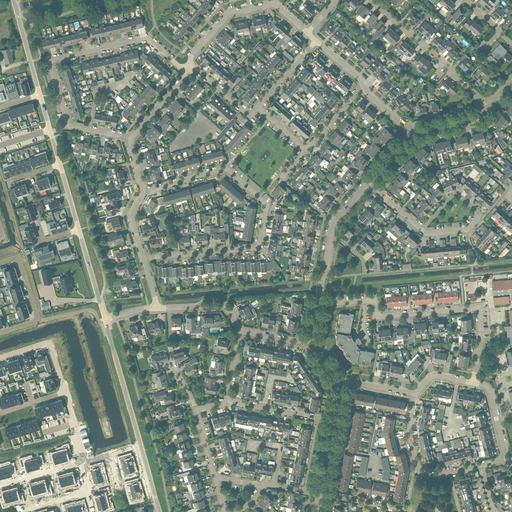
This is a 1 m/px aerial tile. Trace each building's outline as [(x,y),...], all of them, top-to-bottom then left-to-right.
[(210,0),(205,0),(202,4),(210,11),(212,8),(213,6),(211,4),(212,2),(210,0)] [(354,8),(357,5),(360,2),(358,0),(345,0),(343,3),(347,6),(349,4),(354,8)] [(450,0),(448,0),(444,6),(448,10),(445,13),(448,15),(449,14),(453,9),(451,7),(454,3),(450,0)] [(491,0),(487,0),(483,5),(488,9),(492,5),(494,7),(499,1),(498,0),(494,0),(493,2),(491,0)] [(311,5),(306,1),(303,5),(305,7),(301,10),(309,17),(314,12),(309,7),(311,5)] [(499,1),(494,7),(496,9),(492,13),(498,18),(503,12),(500,9),(502,7),(499,4),(500,2),(499,1)] [(210,11),(202,4),(196,10),(201,15),(203,13),(206,15),(207,13),(208,13),(210,11)] [(365,22),(366,21),(369,17),(367,15),(370,11),(366,7),(365,7),(363,5),(359,10),(357,12),(363,18),(362,20),(365,22)] [(421,20),(418,18),(419,18),(415,15),(417,13),(411,8),(406,13),(409,15),(407,17),(408,18),(408,19),(413,24),(416,26),(421,20)] [(449,14),(448,15),(446,17),(445,19),(449,22),(453,17),(458,22),(461,19),(460,19),(465,13),(459,8),(451,17),(449,14)] [(509,10),(508,11),(507,13),(506,14),(508,16),(503,22),(509,28),(511,23),(511,16),(511,14),(511,10),(510,9),(509,10)] [(200,17),(201,15),(196,10),(191,17),(199,24),(201,21),(200,21),(202,19),(200,17)] [(373,13),(369,17),(366,21),(370,24),(368,27),(371,30),(374,27),(377,24),(374,21),(378,17),(373,13)] [(418,29),(423,33),(430,25),(427,23),(429,20),(427,18),(431,15),(428,13),(424,17),(426,19),(418,29)] [(186,22),(185,23),(190,27),(192,25),(194,28),(196,26),(199,24),(191,17),(190,16),(186,19),(186,21),(187,21),(186,22)] [(267,31),(271,30),(269,22),(266,22),(264,17),(258,18),(261,27),(264,27),(264,29),(267,28),(267,31)] [(255,29),(261,27),(258,18),(253,19),(254,25),(251,26),(253,32),(255,32),(255,29)] [(126,19),(124,19),(127,31),(132,30),(130,21),(126,21),(126,19)] [(380,19),(377,24),(374,27),(377,30),(370,38),(374,42),(376,39),(381,33),(384,30),(381,28),(385,24),(380,19)] [(468,26),(473,31),(477,34),(482,28),(473,20),(471,22),(468,20),(464,25),(467,27),(468,26)] [(104,36),(110,35),(108,26),(104,27),(103,21),(101,21),(102,26),(104,34),(104,36)] [(253,34),(253,32),(251,26),(248,26),(247,21),(241,22),(243,31),(249,30),(250,35),(253,34)] [(272,21),(269,22),(271,30),(273,32),(276,29),(280,33),(286,26),(282,22),(278,26),(272,21)] [(433,28),(430,25),(423,33),(428,37),(436,28),(438,30),(444,23),(442,21),(440,23),(437,26),(435,25),(433,28)] [(115,22),(113,22),(115,34),(121,32),(119,23),(115,24),(115,22)] [(237,33),(243,31),(241,22),(235,23),(237,30),(234,31),(232,29),(230,31),(233,33),(235,36),(237,33)] [(331,32),(334,34),(337,30),(341,26),(336,22),(333,26),(330,23),(326,28),(324,30),(323,31),(328,35),(331,32)] [(188,29),(190,27),(185,23),(180,29),(187,36),(190,34),(189,34),(191,32),(188,29)] [(98,36),(104,34),(102,26),(98,27),(98,24),(96,24),(98,36)] [(80,28),(83,39),(88,38),(86,29),(82,30),(81,25),(79,26),(80,28)] [(291,30),(286,26),(280,33),(285,37),(282,40),(284,42),(283,43),(289,36),(287,34),(291,30)] [(384,35),(384,36),(388,40),(395,32),(390,28),(384,35)] [(187,36),(180,29),(174,36),(179,40),(180,38),(183,40),(185,38),(185,39),(187,36)] [(66,45),(72,44),(70,35),(66,36),(65,30),(63,30),(66,45)] [(341,40),(346,35),(348,33),(345,30),(344,32),(343,31),(341,31),(340,32),(337,30),(334,34),(331,37),(336,42),(339,38),(341,40)] [(437,45),(443,39),(440,37),(442,35),(437,31),(436,32),(433,36),(435,38),(432,41),(437,45)] [(226,32),(222,36),(232,44),(235,40),(237,41),(239,39),(235,36),(233,33),(231,36),(226,32)] [(395,32),(388,40),(392,43),(387,49),(391,52),(395,46),(396,46),(393,44),(400,37),(395,32)] [(293,45),(300,38),(295,34),(291,38),(289,36),(283,43),(285,45),(289,41),(293,45)] [(48,35),(46,36),(49,47),(55,46),(52,37),(49,38),(48,35)] [(353,41),(346,35),(341,40),(338,44),(343,48),(346,45),(348,47),(352,42),(353,41)] [(52,37),(55,46),(55,48),(61,46),(58,37),(55,38),(54,36),(52,36),(52,37)] [(231,44),(232,44),(222,36),(218,41),(223,45),(221,47),(229,54),(231,52),(227,49),(228,47),(229,46),(228,45),(230,43),(231,44)] [(447,49),(448,47),(453,42),(452,42),(452,43),(448,40),(448,39),(445,36),(443,39),(437,45),(442,50),(445,47),(447,49)] [(304,42),(300,38),(293,45),(291,47),(294,50),(296,47),(298,49),(304,42)] [(396,46),(395,46),(399,49),(397,51),(402,54),(404,51),(410,45),(404,41),(403,42),(401,40),(396,46)] [(357,46),(352,42),(348,47),(345,50),(350,54),(353,51),(355,53),(359,48),(360,47),(358,45),(357,46)] [(453,42),(448,47),(451,49),(447,53),(453,59),(457,55),(459,52),(454,48),(456,46),(454,44),(453,42)] [(490,55),(490,54),(487,57),(494,64),(497,61),(502,55),(509,62),(511,58),(511,56),(505,51),(506,50),(500,44),(490,55)] [(415,50),(410,45),(404,51),(408,54),(406,56),(410,60),(415,54),(416,53),(413,51),(415,50)] [(6,63),(8,63),(13,61),(11,52),(12,52),(11,48),(1,51),(2,56),(3,56),(6,63)] [(360,57),(362,59),(366,55),(370,50),(368,48),(367,48),(365,50),(364,50),(363,51),(359,48),(355,53),(352,56),(357,61),(360,57)] [(137,50),(131,51),(134,60),(137,60),(138,62),(140,62),(137,50)] [(134,63),(134,60),(131,51),(126,53),(128,62),(132,61),(133,63),(134,63)] [(269,55),(272,58),(279,64),(281,62),(282,63),(286,59),(278,51),(276,53),(274,51),(273,53),(272,53),(269,55)] [(205,65),(212,56),(208,52),(205,56),(204,57),(202,59),(202,60),(202,59),(204,61),(203,63),(205,65)] [(146,62),(149,64),(155,57),(150,54),(143,62),(144,64),(146,62)] [(240,63),(245,56),(243,54),(241,56),(242,57),(240,58),(237,61),(240,63)] [(432,67),(429,64),(430,63),(422,56),(419,58),(415,54),(410,60),(413,62),(412,62),(414,64),(416,62),(420,65),(418,68),(426,75),(432,67)] [(472,61),(469,58),(464,54),(461,58),(463,60),(459,65),(465,70),(472,61)] [(312,62),(316,66),(323,58),(318,55),(312,62)] [(366,55),(362,59),(359,63),(364,67),(367,64),(370,66),(373,61),(374,60),(372,58),(371,59),(366,55)] [(212,56),(205,65),(206,66),(208,65),(210,67),(216,59),(212,56)] [(116,69),(118,69),(115,57),(109,58),(112,67),(115,66),(116,69)] [(155,57),(149,64),(151,66),(150,68),(151,70),(152,69),(158,63),(159,61),(155,57)] [(109,58),(104,60),(107,71),(109,71),(112,70),(112,67),(109,58)] [(279,64),(272,58),(268,62),(277,69),(278,67),(277,66),(279,64)] [(327,62),(323,58),(316,66),(318,68),(316,70),(317,72),(319,75),(324,69),(322,68),(327,62)] [(98,59),(92,61),(95,69),(98,69),(99,71),(101,71),(100,70),(101,70),(99,61),(98,59)] [(216,59),(210,67),(212,68),(211,70),(213,72),(220,63),(216,59)] [(107,71),(104,60),(99,61),(101,70),(104,69),(105,72),(104,72),(105,74),(107,74),(107,72),(107,71)] [(95,72),(95,69),(92,61),(87,62),(89,71),(92,70),(93,72),(95,72)] [(373,61),(370,66),(367,69),(372,74),(375,70),(377,72),(382,67),(381,67),(383,65),(378,61),(376,64),(373,61)] [(275,71),(277,69),(268,62),(265,66),(272,72),(273,70),(275,71)] [(156,73),(162,66),(158,63),(152,69),(155,72),(153,74),(154,75),(156,73)] [(220,63),(213,72),(215,73),(216,72),(218,74),(224,67),(220,63)] [(257,66),(270,77),(271,76),(270,74),(272,72),(265,66),(262,63),(258,67),(257,66)] [(489,71),(485,67),(481,64),(478,67),(478,68),(472,76),(477,80),(480,76),(483,79),(482,81),(485,83),(490,78),(489,77),(490,76),(487,73),(489,71)] [(60,69),(62,75),(71,72),(70,69),(72,68),(72,66),(60,69)] [(162,66),(156,73),(159,76),(157,78),(158,79),(166,70),(162,66)] [(224,67),(218,74),(220,76),(219,77),(221,79),(228,70),(228,69),(228,68),(228,67),(228,66),(227,66),(226,66),(225,66),(225,67),(224,67)] [(268,79),(270,77),(257,66),(255,68),(257,70),(257,71),(259,73),(258,74),(259,75),(264,80),(266,78),(268,79)] [(324,69),(319,75),(322,76),(324,73),(328,77),(335,69),(331,66),(326,71),(324,69)] [(382,67),(377,72),(379,74),(376,77),(381,82),(389,73),(390,72),(385,68),(384,69),(382,67)] [(310,72),(305,68),(301,73),(308,79),(312,74),(310,72)] [(335,69),(328,77),(332,80),(330,83),(332,86),(336,81),(334,79),(339,73),(335,69)] [(171,74),(166,70),(158,79),(160,80),(162,78),(165,81),(171,74)] [(224,79),(226,81),(233,74),(228,70),(221,79),(223,81),(224,79)] [(72,76),(71,72),(62,75),(64,80),(75,77),(74,75),(72,76)] [(304,82),(308,79),(301,73),(298,76),(304,82)] [(392,75),(389,73),(381,82),(383,84),(379,88),(384,93),(387,89),(391,85),(388,83),(389,82),(389,80),(392,75)] [(237,77),(233,74),(226,81),(228,83),(227,84),(232,88),(240,78),(238,76),(237,77)] [(266,82),(264,80),(259,75),(255,79),(264,87),(266,85),(264,84),(266,82)] [(64,80),(65,86),(74,83),(73,80),(76,79),(75,77),(64,80)] [(341,88),(348,80),(344,77),(339,82),(336,81),(332,86),(329,89),(330,90),(333,86),(335,88),(336,87),(339,90),(341,88)] [(255,79),(252,83),(259,90),(261,88),(262,89),(264,87),(255,79)] [(292,83),(299,89),(301,91),(303,89),(300,87),(302,84),(296,79),(292,83)] [(442,85),(449,91),(453,95),(458,89),(455,85),(454,86),(447,79),(445,82),(442,80),(436,86),(439,89),(442,85)] [(31,91),(28,80),(17,83),(19,90),(22,89),(24,94),(31,92),(30,91),(31,91)] [(352,84),(348,80),(341,88),(345,92),(352,84)] [(198,81),(194,85),(200,91),(203,88),(199,84),(200,83),(198,81)] [(391,99),(394,96),(398,91),(395,89),(395,87),(397,85),(398,85),(399,84),(399,83),(398,82),(397,82),(395,81),(391,85),(387,89),(389,91),(386,95),(391,99)] [(6,85),(5,85),(8,94),(9,98),(14,96),(14,97),(16,96),(17,97),(19,97),(15,82),(10,84),(6,85)] [(75,86),(74,83),(65,86),(67,91),(69,91),(77,88),(78,88),(78,86),(75,86)] [(145,89),(152,95),(156,91),(147,83),(146,84),(148,86),(145,89)] [(252,83),(248,87),(257,95),(259,93),(257,92),(259,90),(252,83)] [(295,93),(299,89),(292,83),(288,87),(295,93)] [(200,91),(194,85),(191,88),(190,87),(189,88),(196,95),(200,91)] [(399,105),(402,102),(405,98),(402,95),(403,93),(403,92),(406,89),(403,86),(398,91),(394,96),(397,98),(394,101),(399,105)] [(257,95),(248,87),(245,91),(252,98),(254,96),(255,97),(257,95)] [(295,93),(288,87),(285,91),(291,97),(295,93)] [(192,99),(196,95),(189,88),(187,91),(188,92),(186,94),(192,99)] [(140,92),(147,98),(148,99),(152,95),(145,89),(143,91),(141,90),(140,91),(140,92)] [(250,100),(252,98),(245,91),(241,96),(244,98),(240,102),(246,107),(251,101),(250,100)] [(317,91),(315,94),(319,98),(323,101),(325,98),(317,91)] [(147,98),(140,92),(138,94),(136,92),(134,94),(143,102),(147,98)] [(70,96),(72,102),(81,99),(80,95),(82,95),(82,93),(70,96)] [(334,93),(330,98),(336,104),(340,99),(335,95),(334,93)] [(140,106),(143,102),(134,94),(133,95),(135,97),(133,100),(140,106)] [(405,98),(402,102),(404,104),(401,107),(406,112),(412,104),(410,102),(411,100),(411,98),(410,97),(411,95),(409,94),(405,98)] [(336,104),(330,98),(327,95),(325,97),(328,100),(326,102),(333,107),(336,104)] [(212,107),(218,100),(213,96),(211,98),(212,99),(208,104),(212,107)] [(81,99),(72,102),(70,102),(72,108),(81,105),(80,102),(82,101),(81,99)] [(132,103),(130,106),(137,112),(141,108),(140,106),(133,100),(132,100),(131,102),(132,103)] [(218,100),(212,107),(216,111),(223,103),(221,102),(220,103),(218,101),(219,100),(218,100)] [(270,107),(275,111),(281,104),(276,100),(270,107)] [(177,101),(174,105),(180,111),(184,107),(186,109),(188,106),(184,102),(183,103),(182,105),(177,101)] [(359,113),(361,111),(366,106),(361,101),(354,109),(359,113)] [(428,103),(429,110),(432,109),(433,114),(440,112),(439,111),(443,111),(441,104),(438,105),(437,103),(434,103),(433,101),(430,102),(430,103),(428,103)] [(220,114),(225,108),(223,106),(225,105),(223,103),(216,111),(220,114)] [(282,105),(281,104),(275,111),(279,114),(286,106),(287,105),(284,103),(282,105)] [(426,111),(429,110),(428,103),(425,104),(424,103),(421,104),(422,107),(419,107),(421,117),(427,115),(426,111)] [(72,108),(73,113),(82,110),(81,107),(84,106),(83,104),(81,105),(72,108)] [(177,115),(180,111),(174,105),(172,104),(169,108),(170,109),(174,113),(172,115),(177,119),(179,117),(177,115)] [(318,106),(327,114),(331,110),(324,104),(322,106),(320,104),(318,106)] [(133,116),(137,112),(130,106),(128,109),(126,107),(125,109),(133,116)] [(286,106),(279,114),(283,118),(288,111),(286,109),(288,108),(286,106)] [(317,112),(324,118),(327,114),(318,106),(314,110),(317,112)] [(223,119),(224,118),(230,111),(230,110),(229,111),(225,108),(220,114),(222,116),(221,117),(223,119)] [(361,116),(365,119),(372,111),(368,108),(363,113),(361,111),(359,113),(357,116),(359,118),(361,116)] [(100,114),(99,123),(104,124),(106,113),(107,109),(104,109),(104,113),(104,115),(100,114)] [(133,116),(125,109),(124,110),(125,111),(122,114),(129,121),(133,116)] [(290,109),(288,111),(283,118),(287,121),(295,113),(290,109)] [(85,110),(82,110),(73,113),(75,119),(84,116),(83,112),(85,112),(85,110)] [(230,111),(224,118),(228,121),(232,117),(233,118),(235,115),(230,111)] [(376,115),(372,111),(365,119),(369,122),(367,125),(369,127),(374,122),(372,120),(373,119),(372,119),(376,115)] [(10,118),(8,112),(2,114),(5,124),(12,122),(11,118),(10,118)] [(320,122),(324,118),(317,112),(313,116),(320,122)] [(175,122),(177,119),(172,115),(170,118),(166,114),(162,118),(169,124),(173,120),(175,122)] [(289,124),(293,127),(299,121),(301,118),(298,115),(295,117),(289,124)] [(502,115),(498,120),(505,126),(509,122),(511,123),(511,121),(511,120),(507,116),(505,118),(502,115)] [(163,126),(161,128),(165,132),(171,126),(169,124),(162,118),(159,122),(163,126)] [(345,119),(341,123),(349,130),(352,126),(355,129),(357,126),(352,122),(350,124),(345,119)] [(299,121),(293,127),(297,131),(305,122),(303,120),(301,122),(299,121)] [(495,124),(498,126),(502,130),(505,126),(498,120),(495,124)] [(297,131),(302,134),(307,128),(305,126),(307,124),(305,122),(297,131)] [(349,130),(341,123),(338,127),(345,134),(349,130)] [(386,123),(379,131),(388,138),(390,136),(391,136),(392,135),(391,135),(392,134),(388,130),(390,127),(386,123)] [(245,125),(242,128),(248,133),(252,129),(249,127),(248,128),(245,125)] [(150,130),(158,137),(162,133),(163,135),(165,132),(161,128),(159,131),(155,127),(154,127),(153,126),(150,130)] [(505,132),(502,130),(498,126),(494,130),(501,137),(505,132)] [(241,129),(238,132),(246,138),(247,137),(246,136),(248,133),(242,128),(241,129)] [(307,128),(302,134),(306,138),(311,131),(307,128)] [(152,140),(148,144),(155,146),(157,144),(154,142),(158,137),(150,130),(146,134),(147,135),(152,140)] [(332,134),(341,143),(344,139),(342,137),(335,131),(332,134)] [(388,138),(379,131),(373,137),(378,141),(380,139),(384,143),(388,138)] [(244,141),(246,138),(238,132),(235,136),(241,141),(242,140),(244,141)] [(486,144),(483,133),(483,132),(477,133),(480,145),(486,144)] [(486,132),(483,133),(486,144),(486,147),(488,147),(488,144),(491,144),(489,134),(486,135),(486,132)] [(473,138),(470,139),(472,148),(475,148),(474,144),(479,142),(480,145),(477,133),(472,134),(473,138)] [(341,143),(332,134),(328,138),(338,147),(341,143)] [(231,139),(231,140),(237,145),(241,141),(235,136),(232,138),(231,139)] [(472,148),(470,139),(467,140),(466,136),(461,137),(463,146),(463,149),(468,147),(469,149),(472,148)] [(378,141),(373,137),(370,142),(371,143),(369,146),(376,152),(380,147),(376,144),(378,141)] [(453,143),(455,150),(458,149),(458,147),(463,146),(461,137),(455,138),(456,142),(453,143)] [(506,147),(508,144),(500,138),(497,140),(503,148),(506,147)] [(84,141),(81,155),(82,155),(85,155),(85,154),(90,155),(92,143),(91,147),(89,147),(90,140),(87,139),(86,142),(84,142),(84,141)] [(81,155),(84,141),(79,140),(79,142),(76,141),(74,152),(74,153),(75,154),(78,154),(78,155),(81,155)] [(237,145),(231,140),(228,144),(235,151),(237,149),(235,148),(237,145)] [(449,140),(444,141),(446,150),(447,155),(451,154),(452,153),(455,153),(455,150),(453,143),(450,144),(449,140)] [(95,144),(92,143),(90,155),(96,156),(95,159),(98,159),(99,157),(100,149),(98,148),(99,142),(95,141),(95,144)] [(100,149),(99,157),(100,157),(108,158),(107,160),(108,160),(110,146),(110,147),(107,146),(108,143),(105,143),(103,150),(100,149)] [(323,144),(322,146),(332,155),(335,151),(326,143),(324,145),(323,144)] [(156,149),(155,146),(148,144),(150,151),(144,153),(146,158),(154,156),(158,154),(157,149),(156,149)] [(233,153),(235,151),(228,144),(224,148),(225,149),(228,151),(230,153),(232,151),(233,153)] [(367,144),(361,151),(366,155),(368,152),(372,156),(376,152),(369,146),(367,144)] [(115,147),(110,146),(108,160),(111,161),(111,158),(115,159),(116,158),(118,158),(119,158),(120,154),(120,153),(117,153),(117,149),(114,149),(115,147)] [(328,159),(332,155),(322,146),(320,148),(321,149),(319,151),(328,159)] [(422,147),(418,151),(427,159),(426,157),(429,153),(430,155),(433,152),(427,147),(427,148),(425,150),(422,147)] [(215,152),(217,160),(219,160),(219,161),(226,159),(225,156),(224,156),(223,154),(226,153),(228,151),(225,149),(224,150),(222,150),(215,152)] [(360,150),(354,156),(356,158),(357,159),(364,165),(368,161),(365,158),(364,157),(366,155),(361,151),(360,150)] [(46,151),(40,153),(43,163),(49,161),(48,158),(50,157),(48,152),(46,153),(46,151)] [(421,165),(427,159),(418,151),(415,155),(418,158),(416,160),(421,165)] [(43,163),(40,153),(34,154),(35,156),(38,165),(43,163)] [(154,156),(146,158),(147,163),(148,163),(153,162),(154,165),(160,163),(159,160),(157,155),(158,155),(158,154),(154,156)] [(311,157),(319,164),(322,160),(316,154),(314,156),(313,155),(311,157)] [(30,159),(33,166),(38,165),(35,156),(29,158),(30,159)] [(321,166),(319,164),(311,157),(310,159),(311,160),(309,162),(315,168),(318,170),(321,166)] [(30,159),(25,161),(27,170),(33,168),(33,166),(30,159)] [(360,170),(364,165),(357,159),(353,163),(352,162),(350,164),(349,164),(354,168),(356,166),(360,170)] [(410,159),(406,163),(416,171),(421,165),(416,160),(414,162),(410,159)] [(25,161),(19,163),(22,171),(27,170),(25,161)] [(14,164),(13,163),(8,165),(8,166),(11,175),(16,173),(14,164)] [(22,171),(19,163),(14,164),(16,173),(22,171)] [(149,169),(151,175),(159,172),(158,167),(160,166),(160,163),(154,165),(154,168),(149,169)] [(412,175),(416,171),(406,163),(403,167),(407,171),(405,173),(410,178),(412,180),(414,177),(412,175)] [(343,171),(352,179),(356,175),(352,171),(354,168),(349,164),(346,166),(347,166),(343,171)] [(8,166),(3,168),(5,177),(11,175),(8,166)] [(113,174),(114,178),(124,175),(122,170),(119,171),(117,166),(107,170),(107,172),(107,173),(107,176),(109,177),(111,176),(112,175),(113,174)] [(303,167),(301,169),(309,176),(312,172),(306,166),(304,168),(303,167)] [(307,178),(309,176),(301,169),(297,173),(305,180),(307,182),(309,180),(307,178)] [(510,181),(511,178),(511,176),(504,169),(503,171),(505,173),(503,176),(510,181)] [(162,171),(159,172),(151,175),(149,175),(151,180),(152,180),(155,179),(155,180),(157,180),(158,181),(164,179),(162,171)] [(352,179),(343,171),(337,177),(337,178),(342,182),(344,179),(348,183),(352,179)] [(305,180),(297,173),(294,177),(301,184),(305,180)] [(410,178),(405,173),(403,176),(400,173),(396,177),(405,185),(408,181),(410,178)] [(509,182),(510,181),(503,176),(501,173),(499,175),(501,176),(499,179),(505,184),(508,181),(509,182)] [(126,182),(124,175),(114,178),(117,189),(123,187),(122,183),(126,182)] [(450,190),(455,187),(450,176),(448,177),(450,181),(447,182),(446,178),(445,179),(450,190)] [(452,176),(450,176),(455,187),(456,187),(456,186),(459,184),(456,177),(453,178),(452,176)] [(48,177),(42,179),(46,190),(52,188),(51,186),(54,185),(52,179),(49,180),(48,177)] [(298,188),(301,184),(294,177),(292,179),(293,180),(291,182),(292,183),(290,185),(298,192),(300,190),(298,188)] [(337,178),(337,177),(336,177),(334,179),(337,182),(333,186),(340,192),(344,188),(340,184),(342,182),(337,178)] [(401,189),(405,185),(396,177),(392,181),(394,183),(401,189)] [(464,190),(472,181),(471,179),(469,181),(466,179),(466,180),(462,177),(462,182),(463,183),(461,185),(464,188),(463,189),(464,190)] [(40,192),(46,190),(42,179),(36,181),(37,184),(34,185),(36,191),(39,190),(40,192)] [(218,185),(222,189),(228,182),(223,179),(218,185)] [(449,190),(450,190),(445,179),(444,179),(445,182),(442,183),(445,190),(448,189),(449,190)] [(468,193),(476,184),(474,183),(472,185),(470,184),(473,181),(472,181),(464,190),(468,193)] [(232,186),(228,182),(222,189),(226,192),(232,186)] [(19,185),(23,196),(29,194),(28,192),(31,191),(29,185),(26,186),(25,183),(19,185)] [(401,189),(394,183),(391,186),(391,185),(388,188),(392,192),(391,193),(397,198),(398,197),(399,199),(402,196),(402,195),(399,192),(401,189)] [(279,184),(275,189),(282,195),(284,193),(286,194),(287,194),(288,192),(289,193),(291,191),(287,187),(284,189),(279,184)] [(476,184),(468,193),(469,194),(470,193),(473,196),(478,190),(476,188),(478,186),(476,184)] [(13,187),(14,190),(9,191),(13,202),(18,201),(17,197),(23,196),(19,185),(13,187)] [(333,186),(331,185),(326,191),(330,195),(332,193),(336,197),(340,192),(333,186)] [(236,190),(232,186),(226,192),(230,196),(236,190)] [(432,189),(440,197),(441,196),(440,195),(443,192),(437,187),(435,189),(433,187),(432,189)] [(282,195),(275,189),(271,193),(277,199),(276,205),(278,205),(279,204),(282,200),(282,199),(280,197),(282,195)] [(433,193),(431,195),(437,201),(440,197),(432,189),(430,191),(433,193)] [(230,196),(234,200),(240,193),(236,190),(230,196)] [(105,202),(101,203),(102,206),(106,205),(116,203),(115,200),(117,199),(120,198),(122,198),(120,191),(118,192),(114,193),(108,195),(104,196),(105,202)] [(328,198),(330,195),(326,191),(322,196),(323,197),(321,200),(328,206),(332,202),(328,198)] [(478,202),(486,193),(484,191),(482,193),(480,191),(475,197),(478,200),(477,201),(478,202)] [(241,200),(243,198),(244,197),(240,193),(234,200),(238,203),(241,200)] [(437,201),(431,195),(428,193),(427,194),(429,196),(426,199),(432,204),(435,201),(436,202),(437,201)] [(478,202),(482,205),(490,196),(488,195),(485,197),(484,196),(486,193),(478,202)] [(491,198),(490,196),(482,205),(483,206),(483,205),(487,208),(492,202),(490,200),(491,198)] [(57,201),(56,199),(53,200),(52,197),(40,201),(39,202),(42,209),(46,208),(45,205),(48,204),(50,209),(61,205),(60,200),(57,201)] [(165,204),(163,197),(159,198),(159,199),(152,200),(151,200),(146,209),(153,213),(156,207),(157,207),(159,204),(160,204),(161,205),(165,204)] [(376,209),(374,211),(379,215),(381,213),(385,209),(374,199),(370,204),(376,209)] [(328,206),(321,200),(319,202),(318,201),(317,202),(316,200),(313,204),(319,210),(318,209),(320,207),(324,210),(328,206)] [(420,202),(429,210),(429,209),(428,209),(431,206),(425,200),(423,202),(421,201),(420,202)] [(108,210),(105,211),(106,213),(107,216),(115,214),(114,210),(115,210),(119,209),(120,208),(119,203),(117,203),(117,202),(116,203),(106,205),(108,210)] [(425,214),(429,210),(420,202),(418,204),(421,207),(419,209),(425,214)] [(36,216),(32,206),(25,208),(25,209),(26,212),(28,219),(36,216)] [(424,215),(425,214),(419,209),(416,206),(414,208),(416,210),(415,212),(421,217),(423,214),(424,215)] [(364,212),(363,214),(370,220),(374,215),(377,218),(379,215),(374,211),(372,213),(366,208),(364,211),(364,212)] [(491,215),(496,219),(502,212),(498,208),(493,213),(491,211),(486,216),(489,218),(491,215)] [(286,211),(280,210),(279,213),(275,212),(274,218),(283,219),(284,214),(286,215),(286,211)] [(502,212),(496,219),(500,223),(508,214),(506,212),(504,213),(502,212)] [(307,219),(306,222),(316,224),(317,221),(316,221),(317,218),(312,217),(312,214),(314,214),(306,213),(305,219),(307,219)] [(366,224),(370,220),(363,214),(362,215),(361,214),(358,217),(364,222),(362,224),(367,229),(369,226),(366,224)] [(500,223),(504,226),(510,219),(509,217),(510,216),(508,214),(500,223)] [(147,232),(151,231),(157,229),(153,216),(146,218),(148,224),(144,225),(147,232)] [(60,222),(63,230),(69,228),(65,217),(60,219),(60,222)] [(113,226),(114,229),(120,227),(117,218),(106,221),(108,228),(113,226)] [(388,230),(393,234),(395,232),(400,225),(399,224),(400,223),(397,220),(392,226),(389,224),(385,229),(387,231),(388,230)] [(55,223),(58,232),(63,230),(60,222),(55,223)] [(316,224),(306,222),(304,222),(303,228),(301,228),(300,230),(309,232),(310,228),(315,229),(315,227),(316,227),(316,224)] [(52,234),(58,232),(55,223),(50,225),(49,223),(46,223),(48,229),(50,228),(52,234)] [(282,234),(284,225),(283,225),(273,223),(272,228),(276,229),(276,232),(282,234)] [(219,229),(220,233),(220,242),(226,241),(225,233),(228,232),(228,224),(224,224),(224,228),(219,229)] [(356,235),(361,229),(356,224),(353,228),(350,226),(344,234),(348,238),(353,232),(356,235)] [(197,244),(203,243),(202,233),(201,233),(201,232),(198,232),(198,225),(192,225),(192,226),(193,236),(196,235),(197,244)] [(213,225),(210,226),(210,234),(214,234),(214,237),(215,242),(220,242),(220,233),(219,229),(219,227),(213,228),(213,225)] [(396,239),(399,241),(403,236),(401,234),(406,228),(402,225),(402,226),(400,225),(395,232),(393,234),(397,238),(396,239)] [(189,236),(193,236),(192,226),(188,227),(188,232),(183,232),(185,245),(190,244),(189,236)] [(207,234),(210,234),(210,226),(204,226),(204,227),(204,233),(202,233),(203,243),(208,243),(207,234)] [(28,242),(24,244),(26,248),(36,244),(34,240),(34,241),(33,239),(36,238),(35,235),(34,231),(33,227),(24,230),(28,242)] [(179,245),(185,245),(183,232),(178,233),(177,232),(175,227),(172,228),(173,233),(175,233),(175,239),(178,238),(179,245)] [(486,227),(484,229),(493,237),(496,233),(490,228),(488,230),(486,227)] [(493,237),(484,229),(482,232),(484,234),(483,236),(489,241),(493,237)] [(309,232),(300,230),(300,233),(302,234),(304,234),(303,240),(313,242),(314,238),(313,238),(313,236),(308,235),(309,232)] [(161,245),(159,239),(165,237),(163,231),(155,234),(156,237),(149,239),(151,248),(161,245)] [(370,241),(371,239),(366,235),(368,233),(366,231),(361,237),(364,239),(359,244),(362,247),(363,246),(364,247),(370,241)] [(117,235),(117,232),(107,235),(109,242),(114,241),(114,244),(124,241),(122,234),(117,235)] [(405,238),(403,236),(399,241),(401,243),(400,244),(404,248),(406,246),(408,244),(414,237),(412,236),(413,235),(410,232),(405,238)] [(269,243),(278,245),(279,239),(281,240),(282,236),(275,235),(275,238),(270,237),(269,243)] [(478,235),(477,238),(488,247),(491,243),(489,241),(483,236),(481,238),(478,235)] [(414,237),(408,244),(410,245),(409,247),(411,249),(410,251),(412,253),(415,249),(417,248),(414,246),(419,240),(416,237),(415,238),(414,237)] [(488,247),(477,238),(475,240),(477,242),(475,244),(479,248),(483,252),(484,252),(488,247)] [(375,243),(371,239),(370,241),(364,247),(365,248),(364,249),(368,252),(373,246),(375,248),(376,250),(382,247),(381,245),(377,241),(375,243)] [(68,255),(72,254),(70,247),(69,247),(69,245),(67,240),(62,242),(62,243),(61,243),(60,242),(57,243),(59,249),(59,250),(58,250),(60,256),(67,253),(68,255)] [(300,245),(299,248),(305,249),(306,246),(311,247),(312,244),(312,245),(313,242),(303,240),(302,245),(300,245)] [(35,255),(36,255),(38,262),(37,262),(38,262),(55,257),(55,256),(53,250),(53,249),(49,250),(48,245),(33,250),(34,250),(36,255),(35,255)] [(460,246),(459,246),(460,255),(466,254),(466,258),(469,258),(468,251),(465,252),(465,245),(460,245),(460,246)] [(374,260),(374,262),(382,261),(382,259),(385,258),(384,250),(382,247),(376,250),(378,253),(379,256),(372,256),(372,261),(374,260)] [(280,251),(268,248),(267,254),(271,254),(270,257),(279,259),(280,251)] [(300,254),(299,257),(310,259),(310,256),(309,256),(310,253),(305,253),(305,249),(299,248),(298,254),(300,254)] [(111,254),(113,253),(114,257),(117,256),(118,261),(129,258),(129,260),(130,260),(127,250),(120,252),(119,249),(110,252),(111,254)] [(310,259),(299,257),(298,262),(297,262),(296,266),(298,266),(302,267),(302,264),(308,265),(308,262),(309,262),(310,259)] [(274,259),(270,262),(274,267),(274,268),(278,265),(274,259)] [(211,272),(217,271),(217,261),(212,262),(207,263),(208,274),(207,274),(208,278),(212,278),(211,272)] [(221,261),(217,261),(217,271),(224,271),(224,276),(228,276),(228,272),(227,272),(226,261),(221,262),(221,261)] [(231,261),(226,261),(227,272),(228,272),(233,271),(234,277),(238,277),(237,272),(236,261),(231,262),(231,261)] [(248,277),(247,272),(246,261),(241,262),(241,261),(236,261),(237,272),(244,271),(244,277),(248,277)] [(251,261),(246,261),(247,272),(253,272),(253,274),(252,274),(252,277),(254,277),(254,279),(258,279),(258,277),(257,272),(256,262),(252,262),(251,262),(251,261)] [(271,270),(274,267),(270,262),(268,264),(266,264),(266,262),(261,262),(260,261),(256,262),(257,272),(267,271),(271,271),(271,270)] [(382,261),(374,262),(374,264),(373,264),(373,268),(380,268),(381,271),(387,270),(387,261),(382,261)] [(202,274),(207,274),(208,274),(207,263),(202,263),(202,264),(197,265),(198,276),(198,280),(202,280),(202,274)] [(123,276),(124,279),(130,278),(129,275),(134,273),(132,266),(131,267),(130,264),(117,268),(118,272),(124,270),(126,275),(123,276)] [(192,266),(188,267),(189,282),(189,284),(192,283),(192,282),(193,281),(193,279),(192,278),(192,276),(198,276),(197,265),(192,265),(192,266)] [(169,282),(169,277),(168,267),(162,267),(162,266),(158,266),(158,272),(154,272),(156,276),(158,276),(159,277),(165,276),(166,282),(169,282)] [(172,266),(168,267),(169,277),(175,277),(175,282),(179,282),(178,277),(177,267),(172,267),(172,266)] [(178,277),(185,277),(185,282),(189,282),(188,267),(182,267),(182,266),(177,267),(178,277)] [(308,268),(302,267),(298,266),(296,266),(294,266),(293,271),(295,271),(294,275),(302,276),(300,276),(301,273),(306,274),(306,271),(307,272),(308,268)] [(6,267),(1,268),(4,278),(5,277),(16,273),(15,268),(14,268),(14,267),(7,270),(6,267)] [(49,269),(41,271),(45,284),(53,282),(52,278),(51,276),(50,277),(50,274),(51,273),(49,269)] [(16,273),(5,277),(7,283),(5,283),(6,286),(12,284),(11,281),(18,279),(16,273)] [(60,278),(61,282),(62,287),(63,287),(64,291),(74,289),(70,276),(62,278),(61,278),(60,278)] [(134,281),(133,281),(129,282),(128,279),(121,282),(122,287),(126,286),(128,290),(138,287),(136,281),(134,281)] [(511,325),(511,279),(492,281),(494,305),(510,303),(509,299),(511,298),(511,309),(509,310),(511,325)] [(12,284),(6,286),(9,295),(22,291),(20,285),(13,287),(12,284)] [(445,302),(444,290),(442,290),(442,292),(435,293),(435,296),(438,296),(438,302),(445,302)] [(22,291),(9,295),(12,304),(18,302),(17,299),(24,297),(22,291)] [(426,291),(425,291),(426,303),(432,303),(432,296),(434,296),(434,293),(426,294),(426,291)] [(460,291),(451,291),(451,301),(458,300),(457,294),(460,294),(460,291)] [(393,306),(392,294),(391,294),(391,297),(384,297),(384,303),(387,303),(387,307),(393,306)] [(413,304),(419,304),(418,294),(409,295),(410,298),(412,298),(413,304)] [(291,307),(301,309),(302,303),(297,302),(298,295),(296,295),(291,295),(291,297),(290,301),(292,301),(291,307)] [(399,296),(400,306),(407,305),(406,299),(408,298),(408,295),(399,296)] [(238,310),(241,315),(250,310),(247,305),(249,304),(247,301),(241,304),(243,307),(238,310)] [(18,302),(12,304),(13,307),(15,306),(17,312),(28,309),(26,303),(19,305),(18,302)] [(285,315),(287,315),(294,316),(294,313),(300,315),(301,309),(291,307),(290,312),(286,311),(285,315)] [(19,318),(17,319),(18,322),(23,320),(23,317),(29,315),(29,314),(28,309),(17,312),(19,318)] [(253,315),(250,310),(241,315),(244,320),(248,318),(253,315)] [(361,341),(358,336),(355,337),(356,339),(353,341),(348,334),(351,319),(352,320),(353,313),(350,313),(349,314),(342,313),(342,312),(341,313),(340,312),(339,319),(337,318),(337,319),(338,319),(337,325),(336,325),(336,326),(337,326),(336,332),(336,333),(335,333),(336,334),(335,337),(339,343),(338,344),(339,345),(340,344),(347,354),(346,355),(346,356),(347,355),(351,361),(355,362),(356,362),(363,363),(362,365),(363,365),(363,364),(370,365),(370,363),(371,363),(370,362),(371,355),(373,355),(374,352),(367,351),(367,352),(359,350),(354,344),(358,341),(358,342),(361,341)] [(267,326),(269,317),(263,316),(264,314),(261,313),(259,319),(262,320),(261,325),(267,326)] [(288,324),(298,326),(299,320),(293,319),(294,316),(287,315),(287,318),(289,319),(288,324)] [(209,326),(209,325),(209,323),(214,323),(216,326),(222,322),(218,316),(215,318),(214,316),(202,317),(202,326),(202,337),(207,337),(207,335),(208,335),(208,328),(206,328),(206,326),(209,326)] [(273,328),(274,322),(277,323),(278,316),(275,316),(274,318),(269,317),(267,326),(273,328)] [(171,318),(171,323),(171,326),(171,329),(180,329),(180,331),(184,331),(183,322),(180,323),(180,317),(171,318)] [(201,333),(201,330),(200,325),(196,325),(196,317),(186,317),(187,328),(190,327),(191,332),(196,331),(196,333),(201,333)] [(164,330),(163,328),(162,323),(158,324),(158,321),(148,324),(150,333),(159,330),(159,332),(164,330)] [(433,332),(438,331),(437,321),(431,322),(432,327),(429,328),(430,334),(433,334),(433,332)] [(443,321),(437,321),(438,331),(444,331),(444,333),(448,332),(448,330),(447,330),(447,326),(444,326),(443,321)] [(425,322),(419,323),(420,333),(426,332),(426,334),(430,334),(429,328),(426,328),(425,322)] [(414,331),(411,332),(412,339),(415,338),(415,333),(420,333),(419,323),(414,323),(414,331)] [(129,328),(130,331),(126,332),(128,339),(132,338),(131,337),(134,336),(135,337),(141,335),(143,340),(147,338),(144,328),(141,329),(139,324),(136,325),(136,327),(135,327),(135,326),(129,328)] [(471,330),(471,324),(461,325),(461,331),(459,331),(460,334),(466,334),(466,331),(471,330)] [(408,327),(402,328),(403,337),(403,339),(407,339),(408,343),(412,342),(412,339),(411,332),(408,332),(408,330),(408,327)] [(396,334),(393,334),(394,340),(397,340),(397,341),(403,341),(403,339),(403,337),(402,328),(396,328),(396,332),(396,334)] [(379,340),(385,339),(384,329),(378,330),(378,335),(375,335),(376,342),(379,342),(379,340)] [(390,329),(384,329),(385,339),(385,342),(391,342),(391,341),(394,340),(393,334),(390,334),(390,329)] [(466,336),(466,334),(460,334),(460,336),(462,336),(461,342),(471,343),(472,337),(466,336)] [(228,340),(223,339),(218,338),(216,347),(214,347),(213,352),(220,353),(221,349),(226,350),(228,340)] [(471,343),(461,342),(461,348),(459,347),(458,350),(465,351),(465,348),(471,349),(471,343)] [(247,355),(253,356),(255,346),(249,344),(249,345),(246,344),(245,344),(243,356),(247,356),(247,355)] [(432,361),(438,362),(440,352),(435,350),(435,349),(432,348),(430,354),(433,355),(432,361)] [(186,358),(184,353),(183,350),(174,353),(173,351),(170,352),(172,360),(175,359),(176,361),(179,360),(179,361),(182,360),(182,359),(186,358)] [(464,355),(465,351),(458,350),(458,353),(460,354),(458,360),(468,361),(469,356),(464,355)] [(35,358),(35,359),(37,366),(38,366),(37,365),(44,363),(46,371),(51,370),(46,355),(43,356),(42,351),(36,353),(38,359),(36,360),(35,358)] [(440,352),(438,362),(444,363),(445,358),(448,358),(449,354),(450,352),(446,351),(446,353),(440,352)] [(167,356),(166,352),(159,354),(159,355),(151,357),(153,364),(153,365),(154,368),(162,366),(161,363),(162,363),(161,361),(164,360),(164,362),(168,361),(167,356)] [(416,357),(412,361),(420,368),(424,364),(420,360),(422,358),(418,354),(417,353),(415,356),(416,357)] [(31,355),(23,357),(24,358),(26,364),(23,365),(25,372),(31,370),(30,367),(34,365),(30,355),(31,355)] [(290,356),(289,363),(292,363),(293,361),(295,362),(298,366),(298,367),(304,363),(302,359),(301,360),(299,357),(294,355),(293,357),(290,356)] [(188,375),(193,372),(197,369),(194,365),(198,362),(195,357),(189,361),(191,364),(184,368),(188,375)] [(223,363),(219,362),(219,360),(219,359),(218,358),(217,358),(216,357),(215,357),(214,357),(214,358),(213,358),(212,359),(212,360),(211,361),(216,361),(214,367),(211,366),(209,375),(216,376),(217,371),(221,372),(223,363)] [(18,359),(13,361),(16,372),(22,370),(18,359)] [(378,367),(381,367),(381,370),(380,373),(386,374),(387,371),(387,369),(389,369),(390,362),(388,362),(388,364),(382,363),(383,361),(379,360),(379,362),(378,367)] [(13,361),(7,363),(11,374),(16,372),(13,361)] [(389,375),(395,376),(397,366),(397,364),(392,362),(392,361),(390,361),(389,369),(390,369),(389,375)] [(407,364),(405,365),(407,372),(412,369),(416,373),(420,368),(412,361),(408,366),(407,364)] [(298,367),(298,366),(297,367),(300,372),(309,367),(305,362),(304,363),(298,367)] [(402,367),(397,366),(395,376),(401,377),(402,372),(407,372),(405,365),(403,365),(402,367)] [(312,372),(309,367),(300,372),(304,377),(312,372)] [(155,373),(151,374),(153,381),(157,380),(159,386),(159,390),(162,389),(165,388),(164,385),(166,384),(167,384),(164,374),(161,375),(160,371),(155,373)] [(315,377),(312,372),(304,377),(307,382),(315,377)] [(53,377),(42,381),(43,386),(55,383),(53,377)] [(207,384),(205,391),(215,393),(216,386),(213,385),(213,383),(214,383),(215,379),(207,377),(205,384),(207,384)] [(319,382),(315,377),(307,382),(310,387),(312,387),(312,386),(317,383),(319,382)] [(55,383),(43,386),(45,392),(56,388),(55,383)] [(312,393),(311,397),(318,398),(318,395),(320,395),(321,390),(319,386),(317,383),(312,386),(312,387),(315,391),(314,394),(312,393)] [(448,390),(445,389),(444,397),(451,399),(453,390),(451,389),(449,388),(448,390)] [(165,404),(169,403),(174,401),(172,394),(167,395),(165,390),(152,394),(155,403),(160,401),(160,400),(164,399),(165,404)] [(273,401),(279,403),(281,392),(272,391),(270,399),(274,399),(273,401)] [(456,400),(463,401),(465,391),(463,391),(462,393),(457,392),(456,400)] [(21,392),(15,393),(18,403),(23,401),(21,392)] [(15,393),(10,395),(13,404),(18,403),(15,393)] [(481,395),(476,393),(474,403),(479,404),(480,401),(483,402),(484,398),(481,397),(481,395)] [(10,395),(5,397),(8,406),(13,404),(10,395)] [(61,400),(56,401),(59,410),(64,409),(61,400)] [(56,401),(50,403),(53,412),(59,410),(56,401)] [(50,403),(45,405),(48,414),(53,412),(50,403)] [(45,405),(40,406),(43,415),(48,414),(45,405)] [(170,419),(176,417),(181,416),(179,409),(175,410),(175,408),(174,409),(173,405),(166,407),(170,419)] [(40,406),(35,408),(38,417),(43,415),(40,406)] [(231,418),(233,418),(233,412),(230,413),(229,412),(223,414),(226,424),(232,422),(231,418)] [(237,413),(233,412),(233,418),(236,418),(235,422),(241,423),(243,413),(237,412),(237,413)] [(223,414),(218,416),(221,425),(226,424),(223,414)] [(215,427),(221,425),(218,416),(212,417),(215,427)] [(384,422),(393,424),(394,418),(383,416),(382,422),(384,422)] [(487,420),(486,418),(477,420),(477,423),(473,424),(474,427),(486,424),(485,421),(487,420)] [(37,419),(31,421),(34,430),(40,428),(37,419)] [(31,421),(26,422),(29,432),(34,430),(31,421)] [(26,422),(21,424),(24,433),(29,432),(26,422)] [(180,433),(181,433),(180,430),(185,428),(183,422),(174,425),(175,430),(171,431),(173,435),(176,434),(180,433)] [(21,424),(16,426),(19,435),(24,433),(21,424)] [(299,432),(310,434),(310,432),(311,432),(312,426),(305,425),(305,427),(301,426),(299,432)] [(478,435),(488,433),(487,430),(489,429),(488,427),(487,427),(487,425),(483,426),(483,428),(479,429),(480,432),(478,432),(478,435)] [(16,426),(11,427),(14,437),(19,435),(16,426)] [(11,427),(5,429),(8,438),(14,437),(11,427)] [(394,436),(392,430),(382,430),(384,438),(394,436)] [(179,443),(183,442),(185,441),(183,442),(182,439),(187,437),(186,431),(181,433),(180,433),(176,434),(177,437),(174,440),(175,444),(179,443)] [(420,438),(418,438),(419,441),(428,438),(427,433),(424,434),(424,431),(422,431),(419,432),(419,435),(420,438)] [(218,438),(220,443),(230,441),(228,435),(218,438)] [(183,442),(179,443),(180,449),(176,450),(177,453),(181,452),(186,451),(185,448),(190,446),(188,440),(185,441),(183,442)] [(220,443),(222,449),(232,446),(230,441),(220,443)] [(430,444),(420,446),(421,451),(431,449),(430,446),(431,446),(432,444),(432,443),(430,444)] [(64,447),(58,449),(58,451),(59,451),(61,461),(68,460),(66,453),(69,452),(67,445),(64,446),(64,447)] [(233,452),(232,446),(222,449),(224,455),(233,452)] [(464,448),(465,451),(467,458),(470,458),(470,459),(473,459),(470,447),(464,448)] [(188,460),(187,457),(193,455),(191,449),(186,451),(181,452),(183,458),(180,458),(180,459),(179,459),(179,462),(181,462),(183,461),(188,460)] [(454,451),(455,453),(456,461),(459,460),(460,462),(462,461),(460,452),(457,453),(456,450),(454,451)] [(58,451),(49,454),(51,460),(54,459),(55,463),(61,461),(59,451),(58,451)] [(234,458),(233,452),(224,455),(223,455),(224,461),(234,458)] [(434,454),(434,453),(423,456),(424,462),(427,461),(428,463),(430,464),(433,463),(434,461),(433,457),(436,456),(435,453),(434,454)] [(129,455),(119,458),(122,467),(133,464),(132,458),(130,458),(129,455)] [(31,459),(34,469),(40,467),(39,464),(42,463),(40,456),(31,459)] [(305,464),(306,458),(296,456),(295,462),(304,463),(304,464),(305,464)] [(30,457),(21,459),(22,466),(26,465),(27,471),(34,469),(31,459),(30,457)] [(237,457),(234,458),(224,461),(226,467),(230,466),(231,472),(236,467),(238,467),(238,464),(239,463),(237,457)] [(188,460),(183,461),(184,465),(181,466),(183,471),(191,469),(190,466),(194,464),(192,459),(188,460)] [(2,465),(6,477),(12,475),(11,472),(14,471),(12,464),(9,465),(8,463),(2,465)] [(92,470),(90,471),(92,477),(102,474),(100,468),(103,468),(102,464),(91,466),(92,470)] [(133,464),(122,467),(124,477),(134,474),(133,471),(135,470),(133,464)] [(184,476),(185,482),(188,481),(192,480),(198,478),(196,472),(190,474),(189,471),(174,475),(175,479),(177,478),(184,476)] [(71,473),(65,474),(69,487),(75,485),(75,486),(78,485),(76,479),(73,480),(71,473)] [(102,474),(92,477),(93,483),(96,482),(97,486),(107,483),(104,473),(102,474)] [(300,481),(302,475),(292,473),(290,482),(300,484),(300,481)] [(498,482),(499,482),(504,481),(504,480),(507,480),(505,475),(501,476),(500,473),(493,474),(495,479),(497,479),(498,482)] [(61,483),(58,484),(59,490),(63,489),(63,488),(69,487),(65,474),(59,476),(61,483)] [(406,482),(407,476),(398,474),(397,480),(406,482)] [(459,486),(459,487),(471,484),(470,485),(469,482),(471,481),(470,477),(459,480),(460,485),(459,486)] [(511,478),(507,480),(504,480),(504,481),(499,482),(500,486),(502,487),(504,486),(505,490),(511,488),(511,478)] [(356,486),(355,489),(355,490),(362,491),(364,481),(357,479),(356,483),(356,486)] [(43,480),(37,482),(40,494),(46,493),(47,494),(50,493),(49,486),(45,487),(43,480)] [(136,480),(126,483),(127,487),(129,486),(130,492),(140,489),(139,483),(137,484),(136,480)] [(193,483),(192,480),(188,481),(185,482),(182,483),(183,486),(187,485),(189,490),(192,489),(192,490),(195,489),(202,487),(200,481),(193,483)] [(405,488),(406,482),(397,480),(395,487),(405,488)] [(371,482),(364,481),(362,491),(369,493),(371,482)] [(32,488),(29,488),(31,495),(34,494),(34,496),(40,494),(37,482),(31,484),(32,488)] [(371,493),(378,495),(381,484),(373,482),(371,493)] [(386,492),(387,489),(388,485),(381,484),(378,495),(385,496),(386,495),(386,492)] [(461,493),(471,490),(470,487),(472,487),(471,484),(459,487),(461,493)] [(403,495),(405,488),(395,487),(394,493),(403,495)] [(16,488),(9,490),(13,502),(18,501),(19,502),(22,501),(21,494),(18,495),(16,488)] [(511,488),(505,490),(503,491),(504,495),(507,494),(508,499),(511,497),(511,488)] [(101,494),(94,496),(96,502),(106,500),(106,499),(104,493),(108,493),(107,489),(100,491),(101,494)] [(130,492),(128,492),(131,502),(142,499),(141,496),(142,495),(140,489),(130,492)] [(188,490),(186,491),(189,500),(195,498),(196,498),(202,497),(204,496),(203,490),(200,491),(196,492),(195,489),(192,490),(192,489),(189,490),(188,490)] [(2,500),(0,500),(0,505),(3,505),(4,506),(7,505),(7,504),(13,502),(9,490),(3,492),(5,499),(2,500)] [(402,501),(403,495),(394,493),(393,499),(402,501)] [(265,494),(261,498),(269,504),(273,500),(275,502),(277,500),(272,496),(270,498),(266,494),(266,495),(265,494)] [(474,495),(462,498),(463,503),(473,501),(474,501),(473,495),(474,495)] [(198,507),(205,505),(203,499),(197,501),(196,498),(195,498),(189,500),(190,503),(192,509),(195,508),(198,507)] [(269,504),(261,498),(258,502),(259,503),(264,507),(262,509),(264,511),(267,511),(268,511),(265,509),(269,504)] [(106,500),(96,502),(98,509),(105,507),(106,510),(112,508),(111,505),(110,505),(108,499),(106,499),(106,500)] [(287,507),(288,508),(300,510),(301,504),(295,503),(296,500),(289,499),(289,502),(288,502),(287,503),(287,507)] [(74,504),(73,504),(75,511),(84,511),(86,511),(83,501),(74,504)] [(334,507),(332,511),(342,511),(344,506),(339,505),(340,503),(337,502),(336,505),(336,507),(334,507)] [(73,503),(64,506),(65,511),(75,511),(73,504),(74,504),(73,503)]
